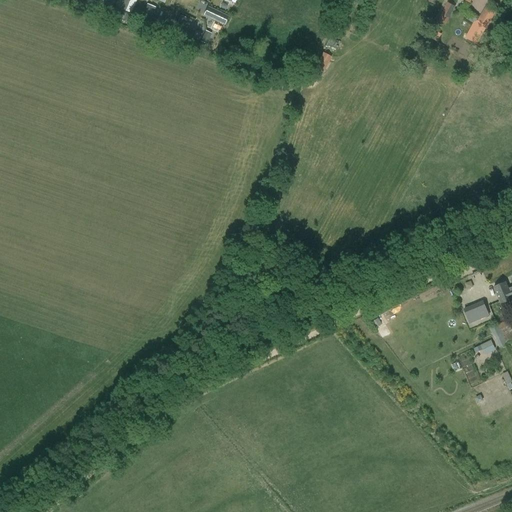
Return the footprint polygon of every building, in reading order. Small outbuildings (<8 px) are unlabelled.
[(131,14),(136,0),(129,0),(129,1),(127,0),(124,0),(120,10),(131,14)] [(446,25),(455,7),(448,3),(438,20),(446,25)] [(205,13),(225,24),(228,17),(209,6),(205,13)] [(180,14),(172,32),(207,49),(214,33),(196,24),(189,21),(190,19),(180,14)] [(487,26),(476,21),(475,20),(473,24),(465,38),(477,44),(487,26)] [(324,73),(332,57),(323,53),(314,69),(324,73)] [(494,287),(499,301),(511,296),(511,279),(511,280),(511,281),(511,286),(508,288),(506,282),(494,287)] [(511,296),(499,301),(502,308),(511,303),(511,296)] [(477,304),(464,310),(470,323),(482,318),(477,304)] [(511,352),(511,329),(508,320),(498,324),(506,345),(508,344),(511,352)] [(476,352),(485,350),(486,353),(496,350),(494,341),(474,346),(476,352)] [(507,384),(511,381),(511,378),(509,371),(503,373),(507,384)]
